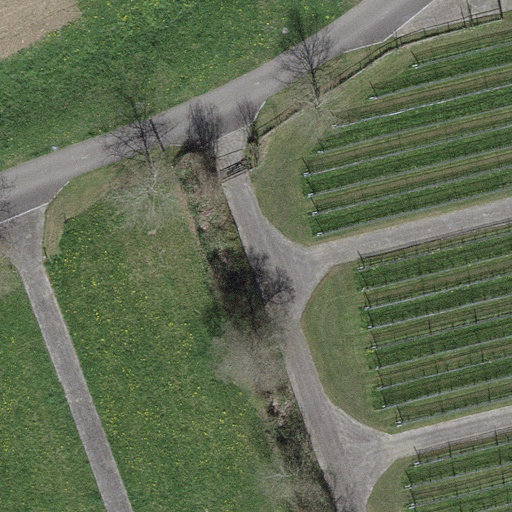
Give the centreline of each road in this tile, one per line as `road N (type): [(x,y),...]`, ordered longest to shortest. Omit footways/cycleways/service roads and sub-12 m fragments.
road 1 (residential): [(395,0),(340,42),(215,111),(0,193)]
road 2 (track): [(353,511),(215,111)]
road 3 (track): [(121,511),(4,191)]
road 4 (track): [(272,271),(511,211)]
road 5 (track): [(511,423),(338,466)]
